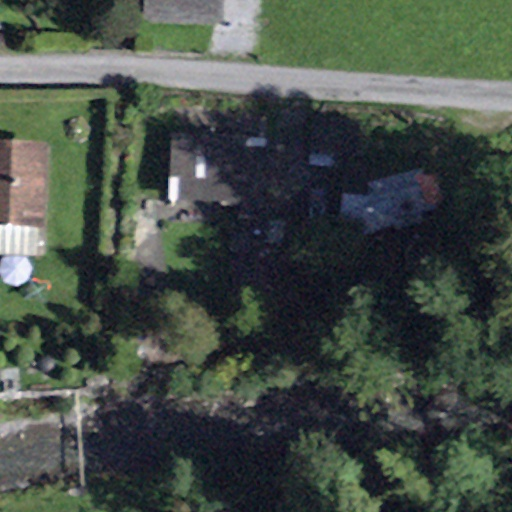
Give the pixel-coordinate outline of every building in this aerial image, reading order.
[(184,16),(184,0),(151,0),(151,15),(184,16)] [(347,128),(302,126),(300,163),(345,166),(347,128)] [(217,182),(217,202),(242,203),(243,143),(174,141),(172,181),(217,182)] [(0,221),(36,223),(39,157),(0,154),(0,221)] [(346,229),(428,230),(428,173),(347,172),(346,229)] [(172,201),(217,202),(217,182),(172,181),(172,201)]
